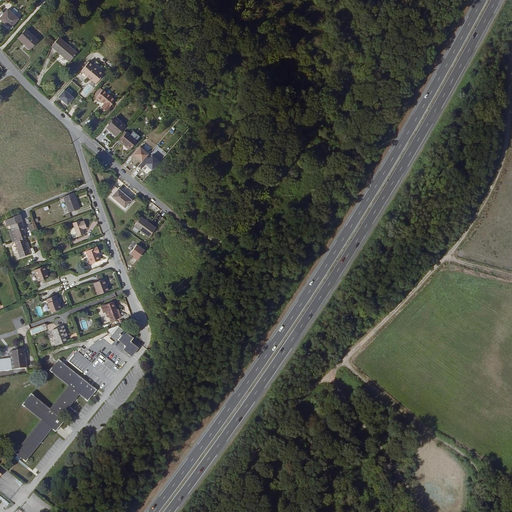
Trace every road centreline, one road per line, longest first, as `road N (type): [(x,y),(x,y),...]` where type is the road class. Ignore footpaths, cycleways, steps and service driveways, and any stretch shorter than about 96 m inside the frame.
road 1 (trunk): [(484,0),(307,294),(151,511)]
road 2 (trunk): [(168,511),(324,294),(496,0)]
road 3 (track): [(511,37),(508,133),(486,200),(449,254),(299,400),(214,511)]
road 4 (residential): [(143,349),(145,329),(75,129)]
road 5 (track): [(345,360),(489,480),(508,511)]
road 6 (unclassified): [(328,378),(417,511)]
road 7 (unknown): [(0,334),(129,286)]
road 8 (residential): [(176,216),(75,129)]
road 9 (unknown): [(91,179),(25,207),(38,254)]
